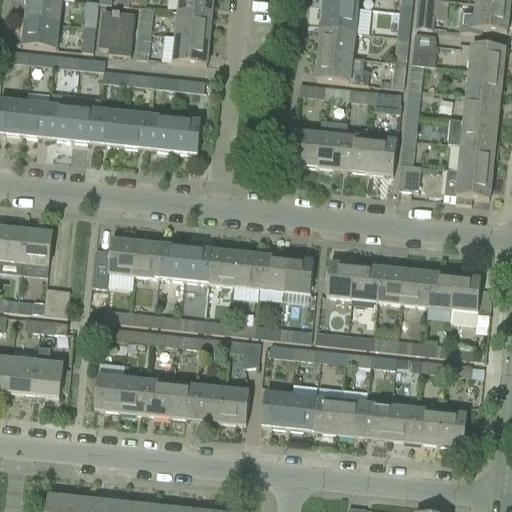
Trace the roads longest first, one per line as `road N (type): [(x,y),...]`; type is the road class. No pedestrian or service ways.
road 1 (residential): [(217,210),(511,238)]
road 2 (residential): [(15,447),(298,479)]
road 3 (residential): [(0,187),(217,210)]
road 4 (residential): [(238,0),(217,210)]
road 5 (residential): [(298,479),(502,505)]
